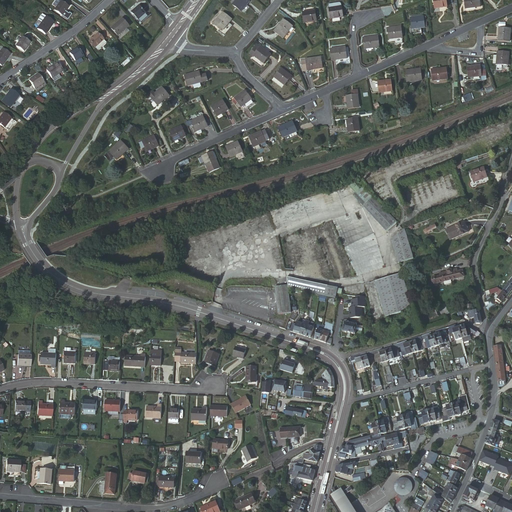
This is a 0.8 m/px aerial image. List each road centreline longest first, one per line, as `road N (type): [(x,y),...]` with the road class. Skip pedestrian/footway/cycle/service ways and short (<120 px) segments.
road 1 (secondary): [(343,400),(342,372),(329,355),(175,305),(70,286),(27,244)]
road 2 (residential): [(214,486),(194,499),(144,509),(0,495)]
road 3 (residential): [(0,387),(214,385)]
road 4 (secondary): [(164,37),(127,76),(43,133),(26,158)]
road 5 (residential): [(491,327),(474,260),(511,157)]
road 6 (residential): [(356,73),(511,5)]
road 7 (secondary): [(62,169),(109,98),(172,44)]
road 8 (residential): [(345,355),(454,322),(488,331)]
road 9 (residential): [(161,174),(171,160),(279,110)]
road 10 (residential): [(0,80),(108,0)]
road 11 (residential): [(468,368),(343,400)]
